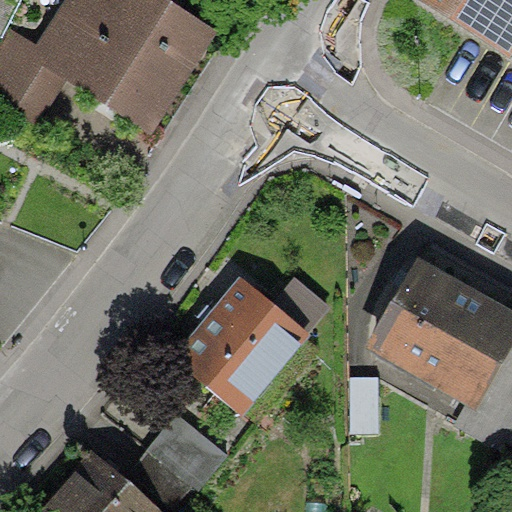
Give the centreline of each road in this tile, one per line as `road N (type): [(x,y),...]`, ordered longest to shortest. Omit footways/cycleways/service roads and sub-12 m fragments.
road 1 (residential): [(292,82),(0,425)]
road 2 (residential): [(292,82),(511,214)]
